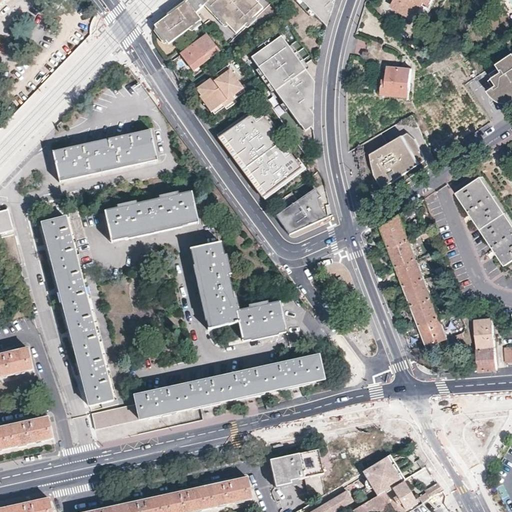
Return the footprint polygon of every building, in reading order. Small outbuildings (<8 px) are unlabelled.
[(207,3),(204,0),(188,0),(187,1),(196,13),(207,3)] [(263,9),(255,0),(204,0),(207,3),(236,34),(263,9)] [(305,0),(323,17),(330,15),(333,4),(332,2),(334,0),(305,0)] [(425,0),(430,3),(431,0),(393,0),(391,4),(414,17),(423,0),(425,0)] [(196,13),(187,1),(180,6),(174,11),(154,26),(155,27),(162,35),(169,45),(202,20),(196,13)] [(219,52),(207,36),(180,55),(186,64),(192,72),(219,52)] [(307,122),(314,132),(314,115),(311,111),(314,109),(306,99),(314,93),(315,83),(282,37),(252,59),(301,126),(307,122)] [(511,50),(495,61),(499,68),(489,75),(494,82),(508,99),(511,96),(511,50)] [(385,65),(382,93),(409,96),(412,69),(385,65)] [(224,107),(235,100),(245,92),(238,82),(233,75),(228,67),(217,75),(220,78),(210,86),(207,82),(196,90),(201,97),(207,104),(213,112),(214,114),(224,107)] [(210,86),(220,78),(217,75),(215,71),(204,78),(207,82),(210,86)] [(508,99),(494,82),(486,87),(494,95),(497,97),(501,100),(508,99)] [(237,103),(235,100),(224,107),(226,110),(237,103)] [(223,132),(218,135),(263,196),(301,168),(290,153),(285,157),(272,139),(277,135),(262,114),(253,120),(247,112),(234,122),(229,116),(218,125),(223,132)] [(403,129),(367,151),(372,171),(374,174),(380,185),(403,169),(421,157),(411,136),(403,129)] [(157,161),(150,130),(51,152),(58,183),(157,161)] [(317,171),(311,163),(302,169),(309,178),(318,171),(317,171)] [(511,218),(482,175),(458,192),(507,265),(511,261),(511,218)] [(318,198),(321,196),(315,188),(308,193),(314,201),(318,198)] [(111,243),(199,223),(192,192),(104,212),(111,243)] [(282,222),(291,235),(311,225),(307,217),(320,206),(318,198),(314,201),(308,193),(298,201),(291,192),(281,200),(287,208),(277,216),(282,222)] [(54,272),(78,266),(65,219),(71,217),(69,212),(64,213),(61,203),(52,205),(55,216),(53,217),(54,222),(41,225),(46,242),(54,272)] [(311,225),(327,217),(320,206),(307,217),(311,225)] [(0,212),(0,243),(6,266),(20,263),(7,210),(0,212)] [(390,246),(410,239),(400,214),(382,226),(390,246)] [(398,266),(417,258),(410,239),(390,246),(398,266)] [(232,290),(228,273),(231,272),(227,255),(224,256),(222,244),(191,251),(208,329),(238,323),(242,339),(287,329),(280,302),(268,305),(267,302),(249,306),(249,308),(240,311),(236,297),(233,297),(232,290)] [(405,285),(425,278),(417,258),(398,266),(405,285)] [(63,305),(87,299),(78,266),(54,272),(63,305)] [(413,305),(433,298),(425,278),(405,285),(413,305)] [(421,325),(440,317),(433,298),(413,305),(421,325)] [(80,371),(104,365),(95,330),(87,299),(63,305),(69,330),(80,371)] [(448,338),(440,317),(421,325),(429,345),(448,338)] [(478,348),(495,346),(493,318),(475,319),(478,348)] [(464,338),(462,333),(449,338),(451,343),(464,338)] [(479,370),(497,369),(495,346),(478,348),(479,370)] [(0,377),(32,369),(28,348),(18,350),(0,354),(0,377)] [(259,367),(265,393),(297,387),(327,380),(322,354),(259,367)] [(102,408),(117,404),(116,399),(114,400),(104,365),(80,371),(85,388),(90,406),(100,403),(102,408)] [(195,381),(201,407),(251,396),(265,393),(259,367),(195,381)] [(135,404),(139,420),(172,413),(201,407),(195,381),(133,394),(135,404)] [(129,422),(139,420),(135,404),(93,413),(97,429),(129,422)] [(0,450),(53,439),(48,417),(27,422),(0,427),(0,450)] [(324,475),(319,450),(269,460),(275,488),(299,483),(298,480),(324,475)] [(402,481),(388,456),(363,471),(377,495),(385,491),(402,481)] [(89,511),(192,511),(252,499),(247,477),(218,484),(177,493),(140,501),(109,508),(89,511)] [(351,511),(350,511),(368,511),(390,500),(398,511),(403,511),(417,504),(402,481),(385,491),(377,495),(351,511)] [(420,498),(423,504),(443,492),(438,484),(424,492),(426,494),(420,498)] [(335,511),(353,502),(347,491),(312,511),(335,511)] [(0,509),(0,511),(51,511),(49,499),(36,502),(21,505),(0,509)]
